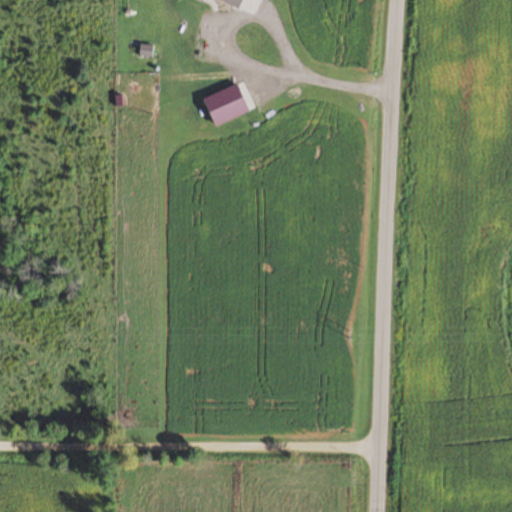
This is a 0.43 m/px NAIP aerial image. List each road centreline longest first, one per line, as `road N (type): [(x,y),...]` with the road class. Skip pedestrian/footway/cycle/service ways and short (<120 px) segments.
road 1 (residential): [(382,511),(400,0)]
road 2 (residential): [(383,455),(0,453)]
